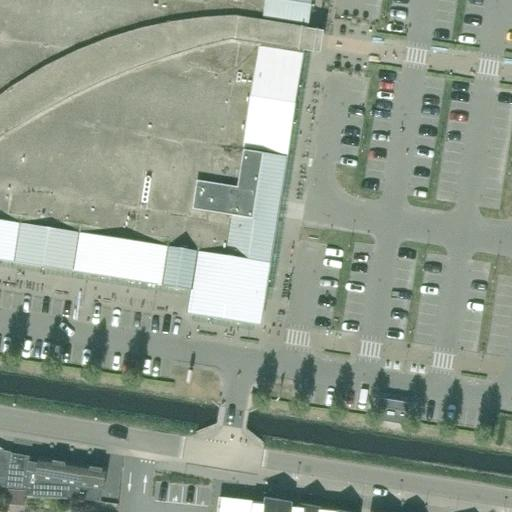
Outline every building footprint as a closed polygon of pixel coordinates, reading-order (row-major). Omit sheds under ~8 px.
[(205,185),(281,197),(306,40),(312,0),(0,0),(0,260),(197,292),(193,315),(255,325),(259,301),(265,302),(273,246),(278,218),(202,206),(205,185)] [(403,415),(380,413),(379,422),(401,424),(403,415)] [(0,486),(5,487),(10,454),(11,454),(0,452),(0,486)] [(40,459),(10,454),(5,487),(28,489),(26,498),(83,501),(100,503),(102,495),(106,470),(103,469),(103,465),(91,463),(90,467),(66,463),(67,459),(54,457),(54,461),(40,459)] [(290,509),(291,504),(286,503),(263,499),(263,500),(264,501),(264,507),(246,505),(237,511),(339,511),(330,511),(323,511),(324,510),(297,505),(296,510),(290,509)]
